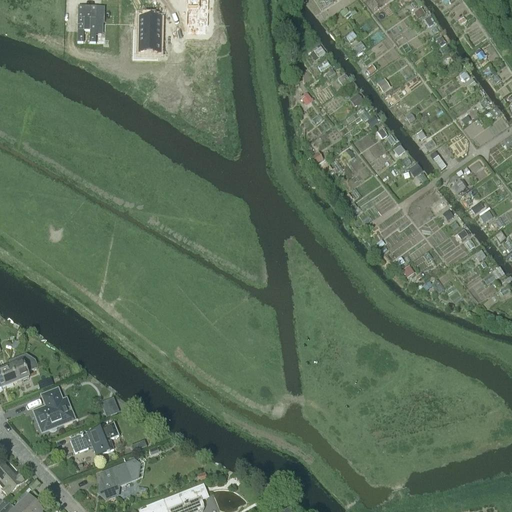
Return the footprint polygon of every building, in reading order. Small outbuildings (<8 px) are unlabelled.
[(209,0),(187,0),(187,36),(209,35),(209,0)] [(97,10),(77,10),(78,47),(97,47),(97,10)] [(154,22),(138,22),(138,56),(159,56),(159,30),(154,30),(154,24),(154,22)] [(359,38),(352,30),(341,39),(348,47),(359,38)] [(436,49),(447,42),(440,32),(429,40),(436,49)] [(494,89),(506,80),(498,69),(486,78),(494,89)] [(379,94),(388,88),(381,78),(373,84),(379,94)] [(438,158),(433,161),(441,173),(445,169),(438,158)] [(492,219),(483,207),(473,214),(482,226),(492,219)] [(26,356),(9,363),(11,368),(18,384),(29,380),(26,374),(38,370),(35,362),(26,356)] [(0,372),(6,389),(18,384),(11,368),(0,372)] [(70,423),(66,411),(69,410),(66,401),(62,403),(57,391),(42,397),(47,411),(46,413),(36,417),(42,434),(49,431),(51,433),(53,433),(55,432),(57,431),(57,428),(70,423)] [(108,410),(112,419),(120,416),(116,407),(108,410)] [(110,442),(119,438),(114,425),(87,435),(87,436),(70,443),(75,455),(92,449),(96,459),(113,452),(110,442)] [(137,480),(139,467),(134,463),(103,475),(101,486),(100,487),(99,496),(106,502),(117,498),(119,488),(137,480)] [(8,498),(24,483),(18,477),(16,479),(5,466),(0,469),(0,482),(5,489),(2,492),(8,498)] [(197,476),(199,482),(207,479),(206,473),(197,476)] [(150,511),(149,511),(201,511),(202,510),(202,507),(200,501),(206,499),(202,489),(183,497),(149,510),(150,511)] [(9,505),(7,507),(1,511),(42,511),(43,511),(29,497),(14,510),(9,505)]
